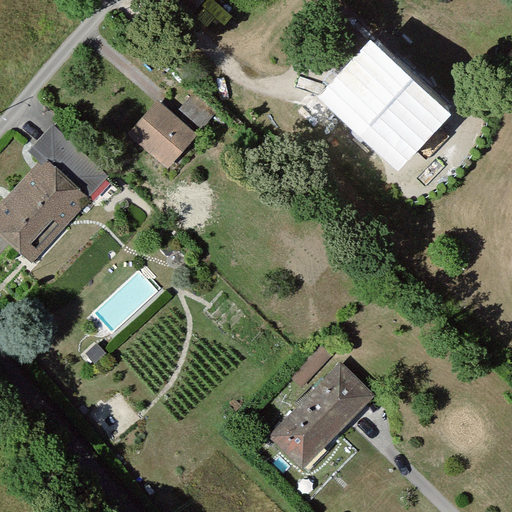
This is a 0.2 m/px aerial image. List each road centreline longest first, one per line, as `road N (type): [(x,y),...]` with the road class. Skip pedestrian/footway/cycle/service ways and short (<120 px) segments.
road 1 (residential): [(0,356),(129,511)]
road 2 (residential): [(0,127),(114,0)]
